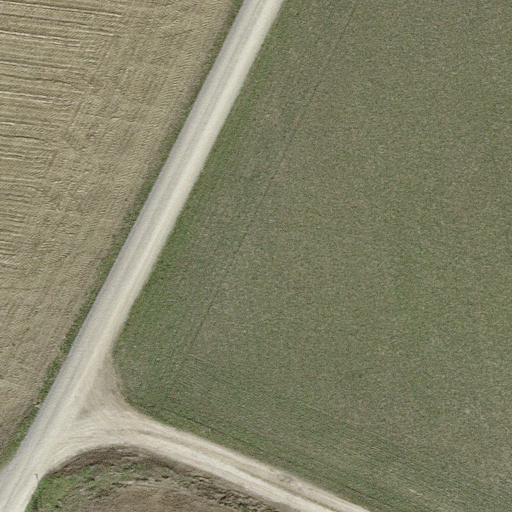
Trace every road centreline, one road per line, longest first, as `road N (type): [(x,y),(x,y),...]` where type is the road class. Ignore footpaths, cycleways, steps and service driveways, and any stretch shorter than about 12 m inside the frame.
road 1 (track): [(13,511),(265,0)]
road 2 (track): [(63,413),(195,448),(330,511)]
